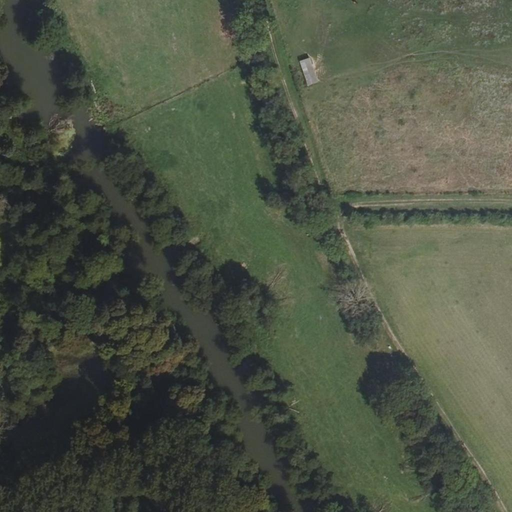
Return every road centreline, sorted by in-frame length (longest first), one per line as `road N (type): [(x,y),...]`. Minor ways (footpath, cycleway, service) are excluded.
road 1 (track): [(511,511),(368,277),(263,0)]
road 2 (track): [(511,200),(338,199)]
